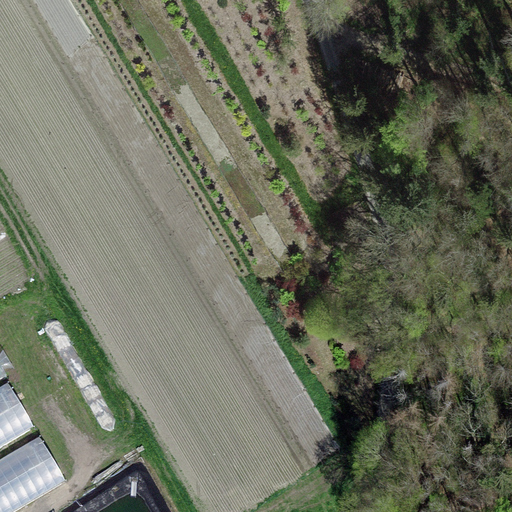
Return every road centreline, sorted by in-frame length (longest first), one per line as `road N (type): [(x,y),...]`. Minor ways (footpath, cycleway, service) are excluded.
road 1 (track): [(323,0),(334,39),(352,255),(333,511)]
road 2 (track): [(511,82),(334,39)]
